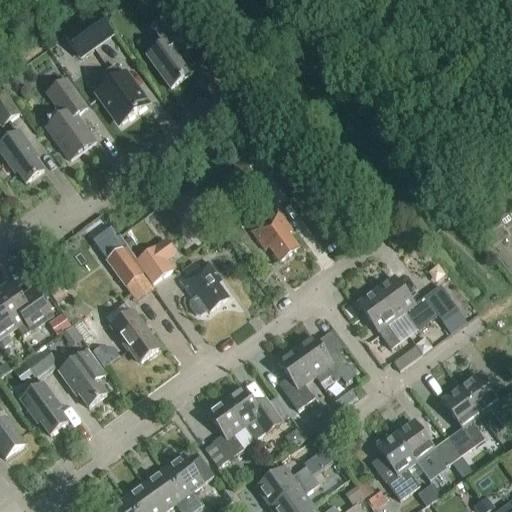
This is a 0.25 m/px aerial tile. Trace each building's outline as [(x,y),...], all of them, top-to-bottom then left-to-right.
[(176,1),(174,0),(155,0),(163,11),(176,1)] [(80,63),(113,39),(96,16),(63,40),(80,63)] [(171,91),(194,74),(175,48),(185,41),(169,18),(151,31),(163,47),(147,58),(171,91)] [(122,126),(147,109),(116,66),(103,75),(110,85),(99,94),(122,126)] [(71,163),(96,146),(76,119),(88,110),(67,81),(47,96),(63,118),(47,130),(71,163)] [(0,129),(1,131),(20,118),(4,95),(0,98),(0,129)] [(26,186),(45,173),(36,161),(38,159),(20,133),(0,147),(0,155),(15,176),(18,174),(26,186)] [(266,144),(233,168),(249,190),(259,183),(258,180),(270,171),(272,174),(283,166),(266,144)] [(300,250),(290,236),(293,234),(279,214),(252,234),(265,252),(269,249),(280,264),(300,250)] [(153,286),(173,272),(166,263),(176,255),(166,242),(137,263),(153,286)] [(125,290),(144,276),(124,250),(105,264),(125,290)] [(200,271),(195,264),(182,274),(187,280),(181,284),(194,302),(191,305),(190,310),(196,317),(201,319),(208,313),(210,315),(229,301),(218,286),(222,283),(208,264),(200,271)] [(377,293),(397,322),(407,315),(419,333),(439,318),(441,322),(451,314),(436,292),(415,308),(395,280),(377,293)] [(0,292),(0,308),(16,331),(25,325),(31,333),(52,318),(32,291),(20,298),(11,285),(0,292)] [(388,328),(397,322),(377,293),(358,306),(378,333),(366,342),(380,361),(401,346),(388,328)] [(6,338),(16,331),(0,308),(0,361),(8,356),(4,351),(12,346),(6,338)] [(158,352),(147,337),(151,335),(138,316),(110,336),(124,354),(128,351),(139,366),(158,352)] [(62,336),(71,330),(62,318),(49,327),(57,340),(62,336)] [(313,339),(296,352),(316,380),(320,386),(331,378),(335,383),(342,378),(346,385),(356,378),(338,353),(329,360),(313,339)] [(412,346),(404,352),(412,364),(420,358),(412,346)] [(36,358),(49,376),(56,371),(53,367),(56,365),(46,351),(36,358)] [(305,388),(316,380),(296,352),(278,365),(292,385),(283,392),(298,413),(315,401),(305,388)] [(107,398),(97,384),(106,378),(88,354),(59,374),(77,399),(79,397),(89,411),(107,398)] [(38,384),(49,376),(36,358),(24,367),(34,381),(35,380),(38,384)] [(0,379),(10,373),(5,365),(0,368),(0,379)] [(461,390),(482,418),(491,412),(504,430),(511,423),(511,395),(499,405),(479,377),(461,390)] [(68,426),(58,412),(61,410),(43,386),(21,402),(38,427),(40,425),(50,439),(68,426)] [(225,403),(245,431),(255,444),(282,425),(268,405),(265,401),(256,408),(243,390),(225,403)] [(473,425),(482,418),(461,390),(443,404),(463,431),(448,442),(461,460),(485,442),(473,425)] [(268,405),(282,425),(289,420),(275,400),(268,405)] [(234,439),(245,431),(225,403),(207,416),(223,438),(208,449),(222,468),(244,453),(234,439)] [(0,453),(6,462),(26,448),(6,420),(0,423),(0,453)] [(414,424),(396,437),(417,466),(423,475),(430,485),(446,473),(445,471),(452,466),(460,460),(461,460),(448,442),(434,452),(414,424)] [(408,472),(417,466),(396,437),(389,442),(386,438),(375,446),(377,449),(376,449),(383,459),(371,467),(385,487),(386,486),(400,505),(421,489),(408,472)] [(312,461),(322,453),(315,443),(304,451),(312,461)] [(164,472),(192,511),(198,511),(204,509),(194,495),(205,487),(184,458),(164,472)] [(460,460),(452,466),(456,473),(465,467),(460,460)] [(270,510),(312,479),(306,471),(293,480),(285,469),(256,490),(270,510)] [(178,511),(192,511),(164,472),(145,486),(162,511),(169,511),(176,507),(178,511)] [(319,475),(312,479),(319,489),(326,484),(319,475)] [(271,511),(309,511),(313,509),(305,499),(319,489),(312,479),(270,510),(271,511)] [(357,491),(372,511),(378,511),(387,506),(376,490),(373,493),(369,488),(373,485),(370,481),(357,491)] [(162,511),(145,486),(125,500),(133,511),(162,511)] [(133,511),(125,500),(108,511),(133,511)] [(487,500),(480,505),(484,511),(493,511),(495,511),(487,500)]
